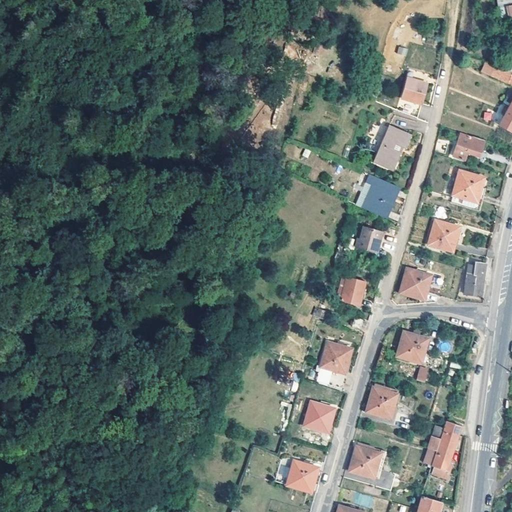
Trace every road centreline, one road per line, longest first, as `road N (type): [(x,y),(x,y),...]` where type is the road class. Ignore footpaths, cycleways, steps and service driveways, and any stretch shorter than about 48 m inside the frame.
road 1 (track): [(0,502),(69,409),(173,201),(231,0)]
road 2 (residential): [(382,318),(445,72)]
road 3 (residential): [(323,511),(382,318)]
road 4 (secondary): [(471,511),(500,318)]
